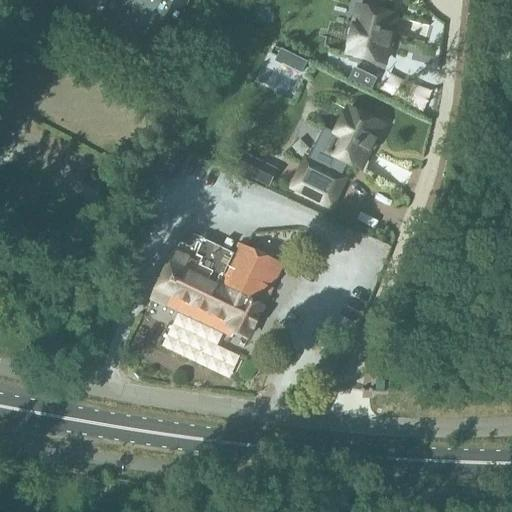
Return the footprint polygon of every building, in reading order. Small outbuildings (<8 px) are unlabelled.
[(153,68),(188,0),(113,0),(93,38),(125,54),(153,68)] [(372,0),(370,10),(382,13),(385,0),(372,0)] [(354,26),(347,55),(380,63),(384,48),(387,49),(395,16),(382,13),(370,10),(368,10),(363,28),(354,26)] [(281,50),(275,62),(282,65),(288,54),(281,50)] [(363,73),(358,84),(370,90),(376,79),(363,73)] [(324,128),(307,161),(341,178),(348,163),(360,169),(374,140),(371,138),(378,124),(348,109),(335,134),(324,128)] [(244,156),(237,170),(269,186),(273,178),(262,173),(266,166),(244,156)] [(306,160),(293,187),(330,206),(344,179),(341,178),(307,161),(306,160)] [(266,300),(283,264),(237,244),(233,253),(203,240),(195,257),(201,260),(198,266),(174,254),(153,300),(227,334),(230,328),(249,338),(263,308),(258,306),(262,298),(266,300)]
